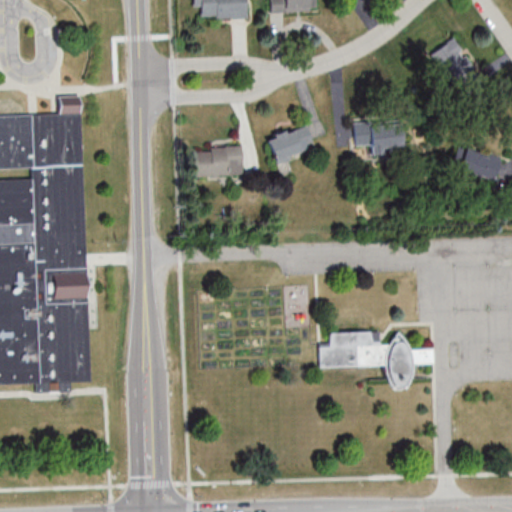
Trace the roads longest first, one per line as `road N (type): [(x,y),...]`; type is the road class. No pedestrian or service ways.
road 1 (tertiary): [(155,511),(143,81)]
road 2 (residential): [(143,99),(253,94),(287,75),(251,64),(142,67)]
road 3 (residential): [(426,0),(353,53),(287,75)]
